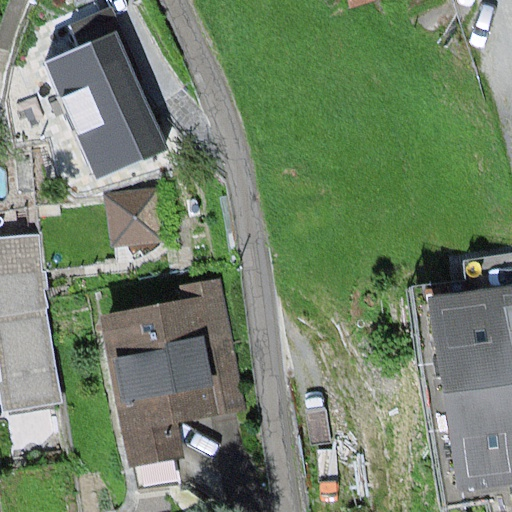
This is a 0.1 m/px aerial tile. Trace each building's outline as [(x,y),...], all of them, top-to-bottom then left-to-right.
[(76,176),(142,159),(116,62),(50,79),(76,176)] [(0,160),(0,213),(35,207),(30,160),(0,160)] [(150,196),(109,200),(113,242),(155,238),(150,196)] [(29,242),(0,245),(0,394),(2,408),(52,399),(29,242)] [(452,487),(511,477),(511,260),(454,270),(461,310),(425,316),(452,487)] [(237,405),(214,285),(183,291),(187,309),(104,325),(129,462),(172,454),(165,419),(223,408),(237,405)]
